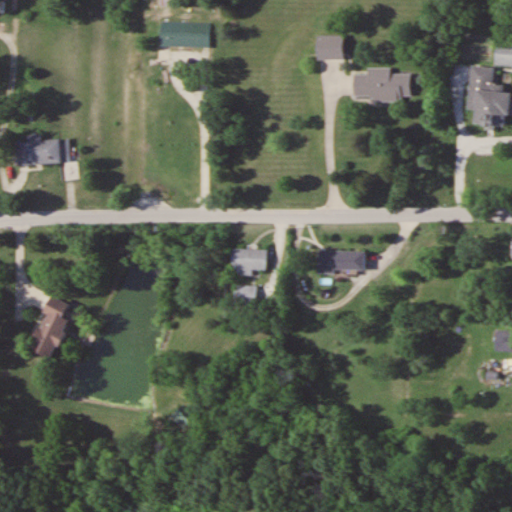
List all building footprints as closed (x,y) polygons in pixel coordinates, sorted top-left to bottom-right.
[(159,48),(210,48),(210,23),(159,23),(159,48)] [(317,61),(344,61),(344,36),(317,36),(317,61)] [(511,66),(511,44),(496,44),(496,66),(511,66)] [(495,68),(471,66),(468,110),(476,110),(475,125),(505,127),(506,115),(511,114),(511,92),(504,92),(504,84),(494,83),(495,68)] [(354,74),(354,98),(372,98),(372,102),(411,101),(411,73),(390,74),(390,68),(367,68),(367,74),(354,74)] [(71,163),(70,138),(15,140),(16,165),(71,163)] [(232,272),(267,272),(267,250),(232,250),(232,272)] [(365,272),(365,252),(319,252),(319,272),(365,272)] [(235,304),(257,304),(257,286),(235,286),(235,304)] [(52,359),(74,307),(51,297),(28,349),(52,359)] [(511,351),(511,331),(497,331),(497,352),(511,351)] [(172,415),(185,430),(198,418),(185,404),(172,415)]
